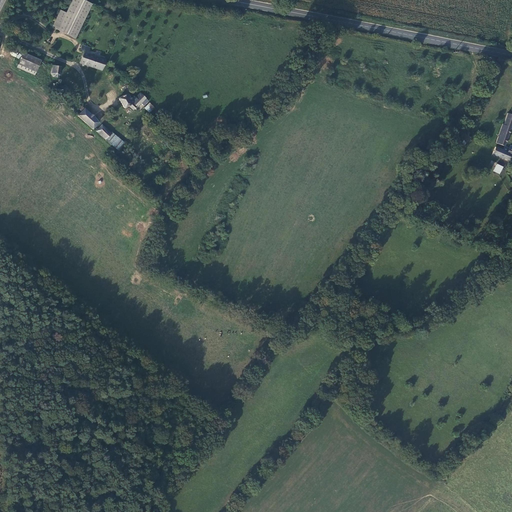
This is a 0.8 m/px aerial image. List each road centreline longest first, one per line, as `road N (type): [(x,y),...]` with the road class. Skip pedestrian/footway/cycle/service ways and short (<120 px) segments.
road 1 (secondary): [(230,0),(511,55)]
road 2 (track): [(0,31),(70,63),(91,110),(111,100)]
